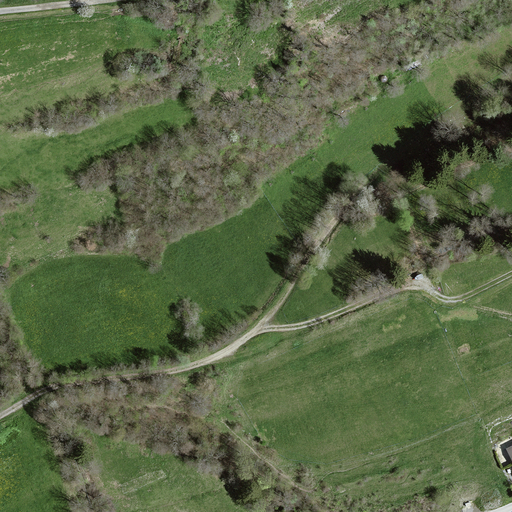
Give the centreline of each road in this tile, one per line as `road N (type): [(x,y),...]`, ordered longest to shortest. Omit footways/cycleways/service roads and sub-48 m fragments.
road 1 (track): [(257,332),(209,362),(54,387),(0,417)]
road 2 (track): [(257,332),(296,329),(418,285),(455,302),(511,276)]
road 3 (track): [(257,332),(368,177),(426,129)]
